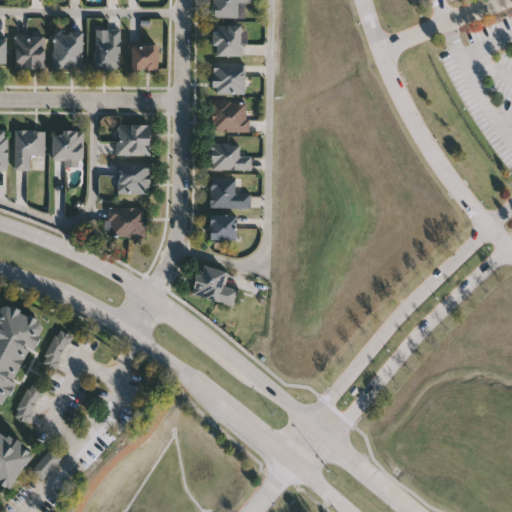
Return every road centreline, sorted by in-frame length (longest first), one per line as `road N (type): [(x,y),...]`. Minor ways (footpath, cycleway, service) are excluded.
road 1 (tertiary): [(421,511),(154,294),(97,258),(0,217)]
road 2 (tertiary): [(0,266),(93,305),(293,457)]
road 3 (residential): [(181,0),(180,218),(134,334)]
road 4 (residential): [(180,100),(0,98)]
